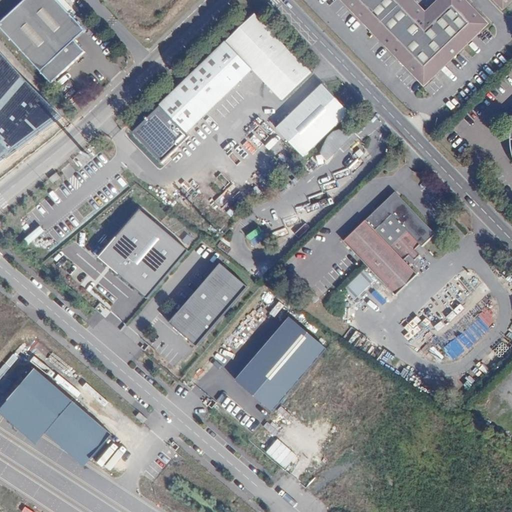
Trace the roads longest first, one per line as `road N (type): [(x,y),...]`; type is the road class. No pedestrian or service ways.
road 1 (residential): [(287,511),(0,266)]
road 2 (residential): [(281,0),(511,240)]
road 3 (residential): [(219,0),(0,198)]
